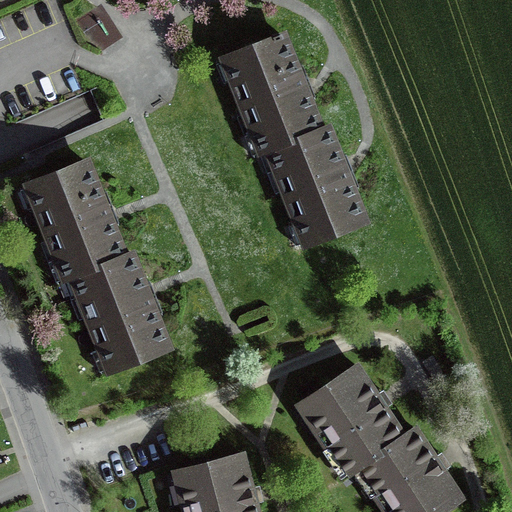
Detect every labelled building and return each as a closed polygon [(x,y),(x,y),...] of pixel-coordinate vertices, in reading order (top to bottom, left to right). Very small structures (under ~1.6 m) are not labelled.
[(267,151),(319,131),(300,84),(282,37),(223,60),(260,154),(267,151)] [(319,131),(267,151),(304,244),(362,221),(344,174),(326,128),(319,131)] [(57,279),(68,275),(101,262),(99,255),(127,244),(115,212),(91,151),(22,177),(24,183),(13,188),(21,209),(32,205),(45,237),(41,238),(57,279)] [(101,262),(68,275),(75,293),(64,297),(73,318),(83,314),(96,348),(87,352),(95,372),(104,368),(104,369),(174,343),(153,287),(135,241),(127,244),(99,255),(101,262)] [(422,363),(442,396),(451,391),(431,358),(422,363)] [(358,467),(402,438),(380,404),(355,367),(299,404),(318,432),(315,434),(325,449),(328,447),(346,474),(358,467)] [(402,438),(358,467),(376,494),(373,496),(383,511),(431,511),(456,494),(438,467),(414,431),(402,438)] [(255,511),(253,504),(240,455),(176,472),(184,504),(181,505),(182,511),(255,511)] [(302,486),(283,488),(285,506),(304,504),(302,486)]
